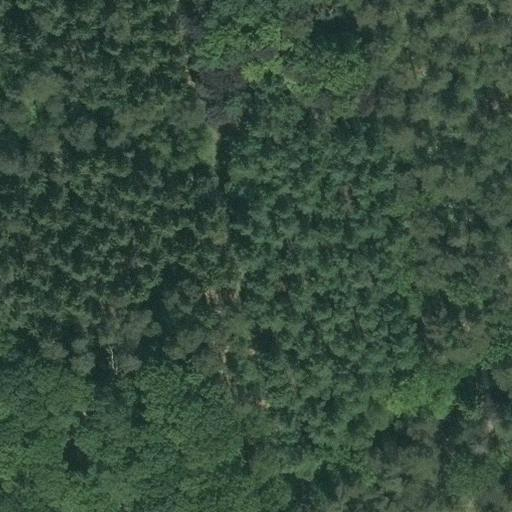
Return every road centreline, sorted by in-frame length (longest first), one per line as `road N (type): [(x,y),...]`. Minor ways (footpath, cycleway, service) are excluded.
road 1 (track): [(511,305),(265,511)]
road 2 (track): [(0,302),(154,511)]
